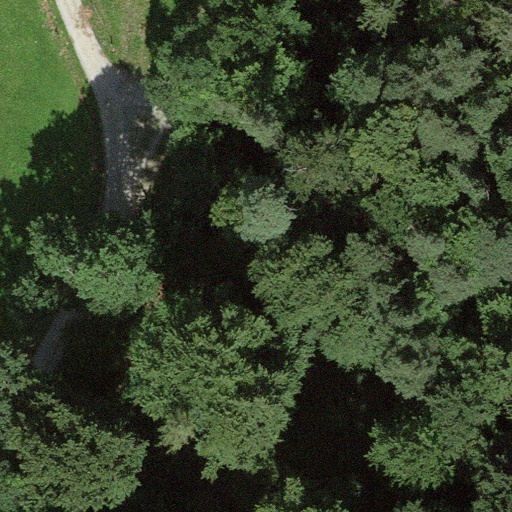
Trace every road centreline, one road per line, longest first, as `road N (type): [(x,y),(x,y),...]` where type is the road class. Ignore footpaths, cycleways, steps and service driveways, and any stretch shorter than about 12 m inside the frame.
road 1 (track): [(71,0),(132,150),(0,401)]
road 2 (track): [(201,0),(132,150)]
